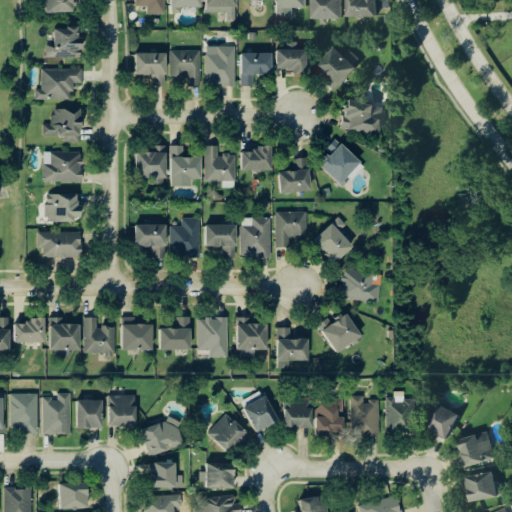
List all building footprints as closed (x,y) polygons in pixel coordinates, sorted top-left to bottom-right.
[(45,14),(44,0),(70,0),(71,13),(45,14)] [(166,0),(137,0),(137,5),(150,6),(150,13),(166,14),(166,0)] [(238,10),(238,0),(209,0),(209,9),(238,10)] [(310,7),(310,0),(279,0),(279,18),(294,18),(294,7),(310,7)] [(315,0),(315,18),(345,18),(344,0),(315,0)] [(350,0),(350,15),(379,16),(379,0),(350,0)] [(84,57),(84,28),(58,29),(58,45),(48,45),(49,57),(84,57)] [(237,47),(209,46),(209,86),(237,87),(237,47)] [(321,65),(342,86),(362,66),(357,61),(360,58),(351,49),(346,54),(339,47),(321,65)] [(172,51),(172,75),(190,75),(190,86),(202,86),(202,50),(172,51)] [(310,50),(279,50),(280,71),(310,71),(310,50)] [(170,54),(139,53),(138,75),(155,75),(155,82),(169,82),(170,54)] [(275,54),(244,54),(244,74),(275,74),(275,54)] [(74,100),(74,84),(84,84),(84,69),(43,69),(43,90),(36,90),(36,100),(74,100)] [(382,118),(376,118),(376,104),(349,103),(348,130),(381,132),(382,118)] [(44,137),(65,137),(65,142),(83,143),(83,112),(54,112),(53,126),(44,126),(44,137)] [(322,168),(342,186),(362,165),(330,134),(315,150),(328,162),(322,168)] [(151,154),(140,154),(140,179),(167,180),(168,147),(151,146),(151,154)] [(193,187),(193,179),(202,179),(203,159),(185,158),(185,147),(173,146),(172,187),(193,187)] [(208,170),(222,170),(221,148),(207,149),(208,170)] [(244,171),(274,171),(274,150),(244,149),(244,171)] [(44,182),(84,182),(84,155),(49,155),(49,162),(44,162),(44,182)] [(283,195),(313,191),(310,168),(306,169),(305,160),(293,162),(295,171),(280,173),(283,195)] [(48,222),(82,221),(81,195),(47,196),(48,222)] [(276,213),(277,249),(290,249),(290,241),(308,241),(307,213),(276,213)] [(201,219),(183,219),(182,227),(172,227),(172,250),(200,251),(201,219)] [(272,219),(243,219),(242,256),(272,257),(272,219)] [(336,265),(355,248),(341,232),(347,226),(341,219),(315,241),(336,265)] [(140,249),(167,248),(166,225),(138,227),(140,249)] [(238,226),(209,226),(209,247),(224,246),(224,256),(238,256),(238,226)] [(38,249),(43,249),(43,258),(82,259),(83,234),(38,232),(38,249)] [(372,293),(372,300),(379,300),(380,290),(364,289),(364,293),(372,293)] [(329,319),(319,325),(338,354),(364,338),(350,315),(333,326),(329,319)] [(0,351),(11,352),(12,319),(0,318),(0,326),(0,351)] [(86,352),(115,353),(116,329),(98,328),(98,319),(87,318),(86,352)] [(269,325),(252,325),(252,319),(239,318),(238,349),(269,349),(269,325)] [(192,328),(188,328),(188,319),(177,319),(178,330),(169,331),(170,344),(176,344),(177,350),(192,349),(192,328)] [(211,358),(228,358),(229,320),(199,319),(199,350),(211,350),(211,358)] [(47,343),(47,321),(17,322),(17,343),(47,343)] [(82,326),(53,325),(52,349),(81,350),(82,326)] [(124,326),(125,349),(148,349),(148,338),(154,338),(154,326),(124,326)] [(290,362),(310,362),(310,340),(291,340),(291,329),(278,329),(278,369),(290,369),(290,362)] [(246,409),(260,434),(289,418),(274,393),(246,409)] [(387,398),(388,434),(416,433),(415,400),(405,400),(404,393),(395,394),(395,398),(387,398)] [(71,395),(58,394),(58,400),(44,400),(43,436),(71,436),(71,395)] [(12,395),(11,432),(38,433),(39,395),(12,395)] [(133,396),(110,397),(111,426),(138,425),(137,408),(133,408),(133,396)] [(352,397),(353,422),(363,422),(363,436),(380,436),(379,402),(365,402),(364,397),(352,397)] [(104,401),(79,402),(80,430),(104,429),(104,401)] [(286,429),(315,430),(315,404),(287,403),(286,429)] [(462,413),(440,404),(428,431),(450,441),(462,413)] [(320,435),(345,434),(344,418),(343,418),(342,406),(319,406),(320,435)] [(249,434),(228,414),(209,434),(230,454),(249,434)] [(151,457),(169,451),(167,445),(182,441),(176,422),(144,432),(151,457)] [(486,465),(485,455),(477,456),(477,451),(469,451),(468,446),(466,447),(467,466),(486,465)] [(177,464),(151,464),(151,489),(183,489),(183,475),(178,475),(177,464)] [(208,490),(236,490),(237,465),(209,464),(208,490)] [(499,499),(497,474),(470,476),(472,501),(499,499)] [(90,509),(90,485),(61,486),(62,510),(90,509)] [(32,511),(33,491),(6,490),(5,511),(32,511)] [(181,497),(143,498),(144,511),(177,511),(177,508),(181,508),(181,497)] [(302,501),(303,511),(327,511),(327,506),(320,507),(319,499),(302,501)]
